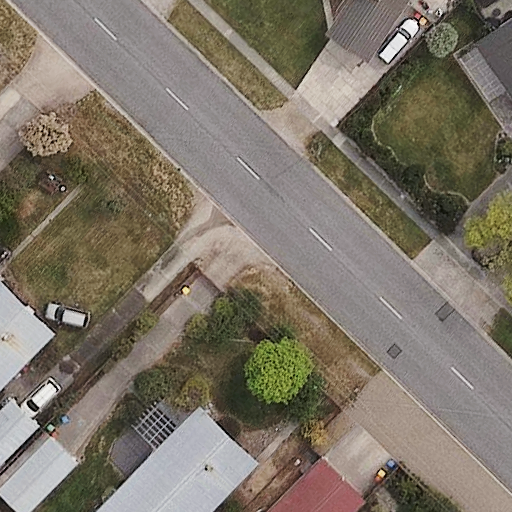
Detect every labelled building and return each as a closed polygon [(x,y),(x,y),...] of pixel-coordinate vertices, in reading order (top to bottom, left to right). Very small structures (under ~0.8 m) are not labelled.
[(350,0),(331,30),(375,59),(413,0),(350,0)] [(511,17),(476,41),(511,97),(511,17)] [(0,276),(0,389),(57,332),(0,276)] [(0,469),(47,420),(16,391),(0,407),(0,469)] [(201,403),(96,511),(206,511),(259,458),(201,403)] [(48,511),(92,468),(52,430),(0,482),(0,497),(15,511),(48,511)] [(359,511),(372,498),(327,458),(278,511),(359,511)]
